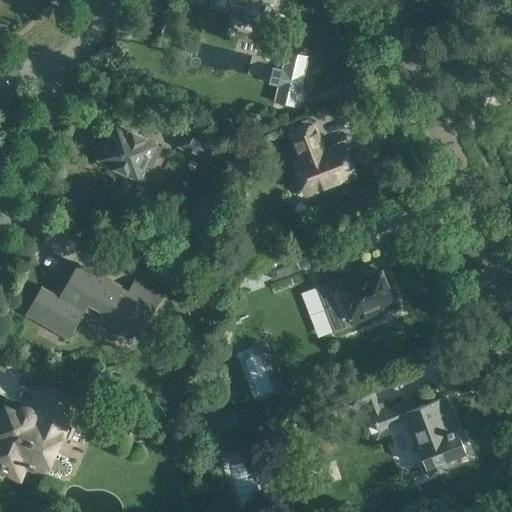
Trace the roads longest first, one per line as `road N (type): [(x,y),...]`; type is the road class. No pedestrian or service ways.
road 1 (residential): [(511,284),(397,0)]
road 2 (residential): [(0,220),(72,67)]
